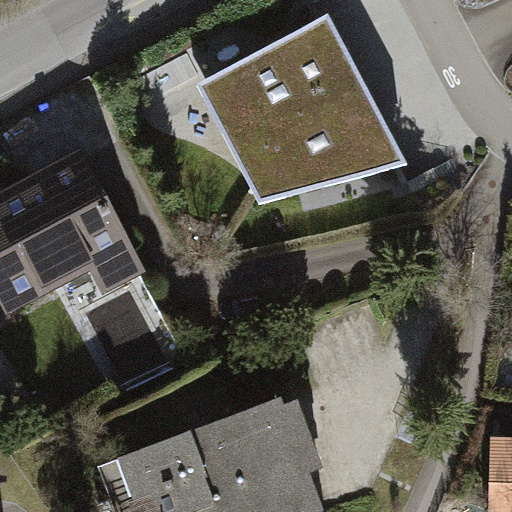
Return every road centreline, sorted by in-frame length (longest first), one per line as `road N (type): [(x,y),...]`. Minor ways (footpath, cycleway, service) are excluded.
road 1 (residential): [(429,0),(484,109),(511,135)]
road 2 (tertiary): [(125,0),(0,65)]
